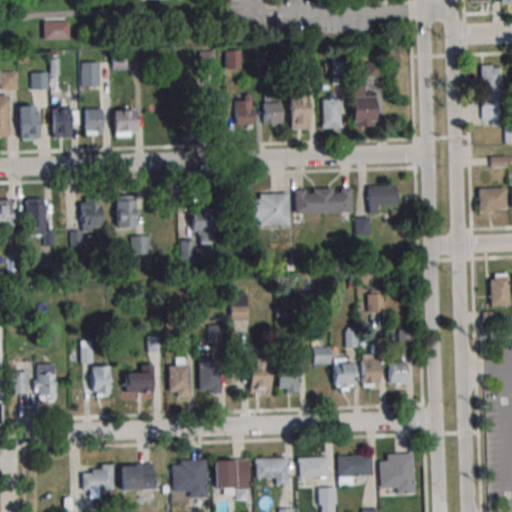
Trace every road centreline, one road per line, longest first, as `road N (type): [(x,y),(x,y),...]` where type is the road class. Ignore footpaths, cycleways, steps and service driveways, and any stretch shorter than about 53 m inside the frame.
road 1 (residential): [(11,445),(23,433),(435,416)]
road 2 (residential): [(0,165),(425,150)]
road 3 (residential): [(466,511),(458,243)]
road 4 (residential): [(422,7),(430,244)]
road 5 (residential): [(458,243),(453,31)]
road 6 (residential): [(430,244),(435,416)]
